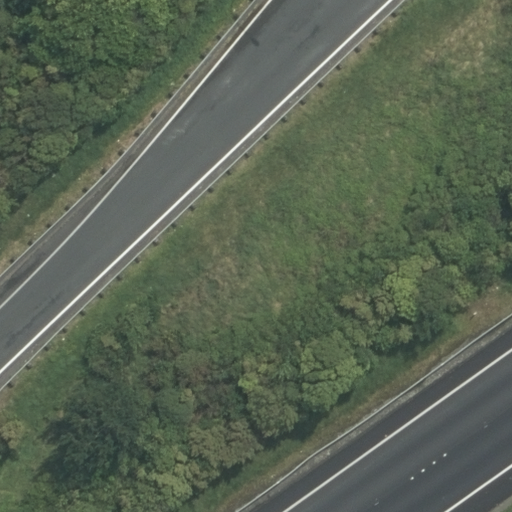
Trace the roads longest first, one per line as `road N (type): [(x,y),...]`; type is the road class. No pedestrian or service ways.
road 1 (motorway): [(0,338),(338,0)]
road 2 (motorway): [(360,511),(511,403)]
